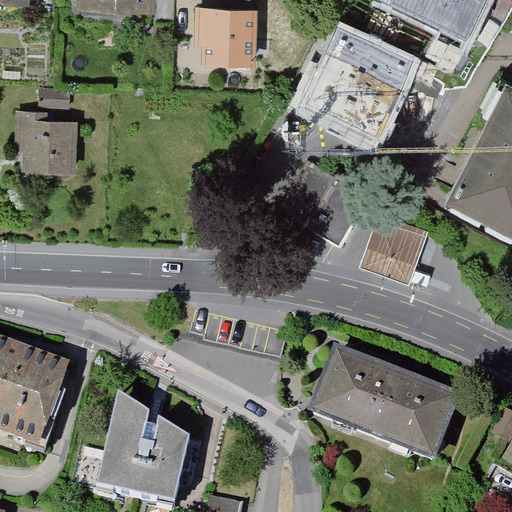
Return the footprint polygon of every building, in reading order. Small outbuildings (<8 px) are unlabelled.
[(3,8),(29,9),(29,0),(0,0),(0,4),(3,4),(3,8)] [(76,0),(76,13),(155,16),(156,0),(76,0)] [(218,0),(218,11),(196,10),(195,47),(202,48),(201,67),(257,69),(259,12),(252,12),(252,0),(218,0)] [(485,0),(394,0),(467,36),(485,0)] [(413,62),(340,26),(305,95),(379,131),(413,62)] [(73,106),(74,87),(42,86),(41,105),(73,106)] [(511,89),(452,195),(511,228),(511,89)] [(24,169),(79,171),(81,120),(53,119),(53,114),(18,113),(17,152),(25,152),(24,169)] [(374,203),(311,165),(282,214),(286,216),(333,244),(345,252),(374,203)] [(430,230),(382,211),(376,227),(364,264),(412,282),(430,230)] [(0,433),(40,447),(69,366),(0,341),(0,433)] [(463,405),(338,356),(313,420),(438,468),(463,405)] [(151,416),(120,395),(100,488),(174,504),(189,437),(160,420),(157,429),(149,427),(151,416)] [(511,414),(508,413),(497,439),(511,445),(511,414)] [(239,511),(242,502),(215,496),(211,511),(239,511)]
